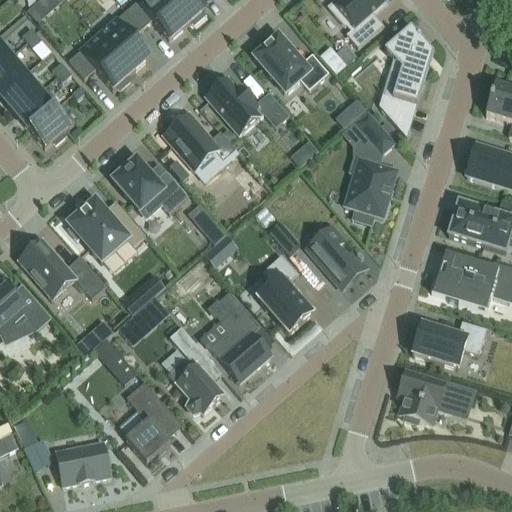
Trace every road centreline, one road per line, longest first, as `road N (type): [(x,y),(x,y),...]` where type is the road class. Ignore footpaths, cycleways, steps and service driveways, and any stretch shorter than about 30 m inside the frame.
road 1 (residential): [(404,283),(171,488),(176,511)]
road 2 (residential): [(39,195),(265,0)]
road 3 (residential): [(404,283),(470,64),(464,43)]
road 4 (residential): [(343,485),(404,283)]
road 5 (residential): [(511,487),(437,467),(343,485)]
road 6 (residential): [(343,485),(212,511)]
